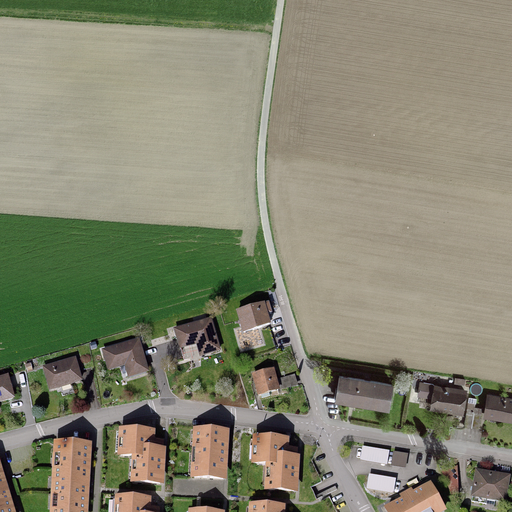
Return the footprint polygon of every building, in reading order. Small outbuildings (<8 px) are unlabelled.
[(264,304),(237,312),(243,333),(270,325),(264,304)] [(210,319),(174,330),(180,350),(196,345),(199,356),(219,351),(210,319)] [(139,340),(101,351),(106,371),(124,366),(128,378),(148,372),(139,340)] [(74,358),(42,367),(49,392),(81,383),(74,358)] [(273,369),(252,375),(259,397),(279,390),(273,369)] [(390,407),(394,382),(341,373),(337,398),(390,407)] [(0,403),(14,400),(7,375),(0,377),(0,403)] [(462,416),(466,389),(434,384),(434,386),(420,384),(418,398),(432,400),(430,411),(462,416)] [(511,423),(511,399),(486,395),(482,419),(511,423)] [(472,428),(474,413),(466,412),(463,427),(472,428)] [(481,414),(474,413),(472,428),(478,429),(481,414)] [(155,430),(118,428),(117,457),(132,457),(131,483),(160,484),(162,448),(162,441),(154,441),(155,430)] [(223,481),(226,431),(193,429),(190,479),(223,481)] [(288,439),(253,437),(252,465),(266,465),(265,491),(295,493),(296,456),(297,449),(288,449),(288,439)] [(87,511),(91,444),(53,442),(49,511),(87,511)] [(385,467),(388,453),(363,448),(361,462),(385,467)] [(20,511),(1,449),(0,449),(0,511),(20,511)] [(405,469),(407,455),(393,453),(391,467),(405,469)] [(458,467),(444,472),(451,494),(457,493),(458,467)] [(509,477),(476,471),(471,497),(505,503),(509,477)] [(393,494),(395,480),(369,476),(367,490),(393,494)] [(431,484),(386,509),(387,511),(444,511),(446,511),(431,484)] [(148,499),(116,497),(114,511),(158,511),(159,509),(150,508),(147,508),(148,499)]
